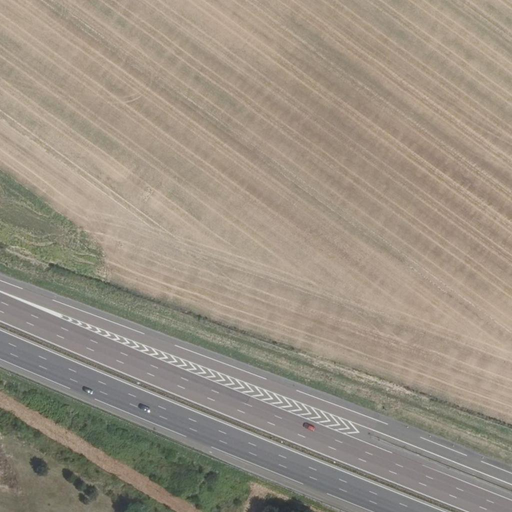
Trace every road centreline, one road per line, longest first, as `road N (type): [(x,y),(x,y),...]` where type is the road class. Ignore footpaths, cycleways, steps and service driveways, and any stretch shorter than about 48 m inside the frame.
road 1 (motorway): [(511,482),(0,288)]
road 2 (motorway): [(504,511),(0,304)]
road 3 (motorway): [(0,343),(411,511)]
